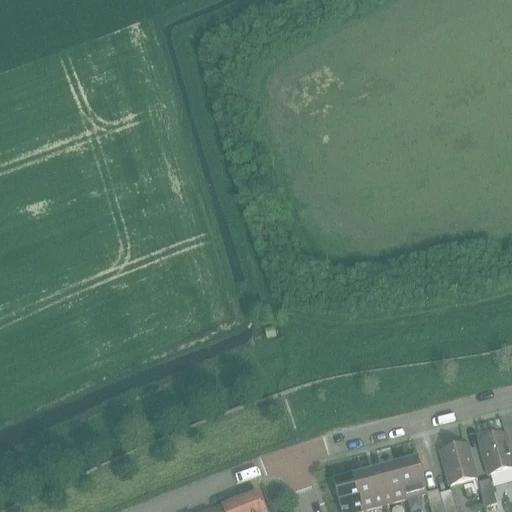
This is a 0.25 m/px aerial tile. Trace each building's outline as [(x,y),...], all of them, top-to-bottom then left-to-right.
[(482,442),(479,443),(488,477),(511,470),(511,458),(506,436),(493,439),(490,437),(483,439),(482,442)] [(440,454),(449,488),(476,481),(467,447),(440,454)] [(417,460),(396,466),(406,502),(426,496),(427,496),(426,495),(417,460)] [(406,502),(396,466),(375,472),(385,508),(406,502)] [(369,511),(385,508),(375,472),(355,477),(363,511),(369,511)] [(341,511),(363,511),(355,477),(333,483),(341,511)] [(490,481),(478,484),(484,509),(496,506),(490,481)] [(427,496),(426,496),(430,511),(443,511),(439,495),(438,492),(426,495),(427,496)] [(439,495),(443,511),(456,511),(451,492),(439,495)] [(264,511),(257,494),(223,508),(223,511),(264,511)]
